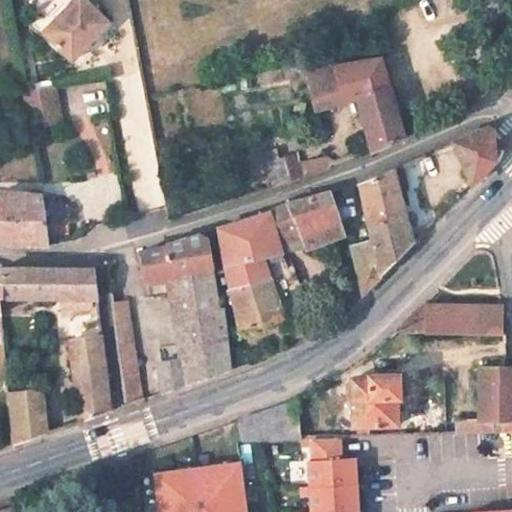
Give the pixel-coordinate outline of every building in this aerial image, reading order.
[(72,62),(111,22),(89,0),(72,0),(43,31),(72,62)] [(403,135),(380,58),(315,68),(326,111),(355,101),(371,148),(375,146),(403,135)] [(65,121),(59,83),(27,89),(34,126),(65,121)] [(68,89),(72,114),(111,108),(107,83),(68,89)] [(482,167),(478,135),(443,145),(445,162),(459,160),(463,184),(482,167)] [(270,165),(276,186),(333,168),(329,154),(302,163),(299,156),(270,165)] [(402,207),(393,163),(380,167),(357,174),(366,216),(402,208),(402,207)] [(344,235),(334,190),(322,194),(276,210),(282,230),(304,225),(310,244),(335,239),(342,237),(344,235)] [(42,241),(40,198),(0,196),(0,238),(10,241),(42,241)] [(409,240),(402,208),(366,216),(366,218),(372,247),(377,272),(378,270),(394,255),(409,240)] [(294,259),(302,247),(310,244),(304,225),(282,230),(276,210),(220,229),(235,290),(269,285),(277,307),(310,301),(306,278),(300,280),(294,259)] [(224,291),(213,235),(138,251),(141,264),(143,280),(163,276),(167,296),(224,291)] [(377,272),(372,247),(346,253),(351,282),(345,285),(349,299),(377,272)] [(0,311),(95,304),(93,271),(3,270),(0,269),(0,311)] [(277,307),(269,285),(235,290),(243,324),(260,322),(281,320),(277,307)] [(239,369),(224,294),(224,291),(167,296),(179,359),(158,365),(163,395),(210,379),(225,373),(239,369)] [(402,319),(497,319),(495,299),(423,298),(402,319)] [(144,401),(130,301),(116,302),(130,407),(144,401)] [(109,412),(100,334),(68,337),(79,423),(109,412)] [(397,418),(395,392),(401,392),(400,368),(366,370),(365,377),(348,378),(351,421),(397,418)] [(511,414),(511,369),(480,371),(483,416),(511,414)] [(53,434),(48,392),(13,395),(19,447),(43,438),(53,434)] [(303,435),(298,393),(291,396),(263,405),(238,414),(244,438),(303,435)] [(308,486),(353,483),(351,457),(337,458),(336,440),(310,441),(311,460),(306,460),(308,486)] [(240,511),(234,464),(150,475),(154,511),(240,511)] [(310,511),(355,509),(353,483),(308,486),(299,487),(300,496),(309,495),(310,511)]
